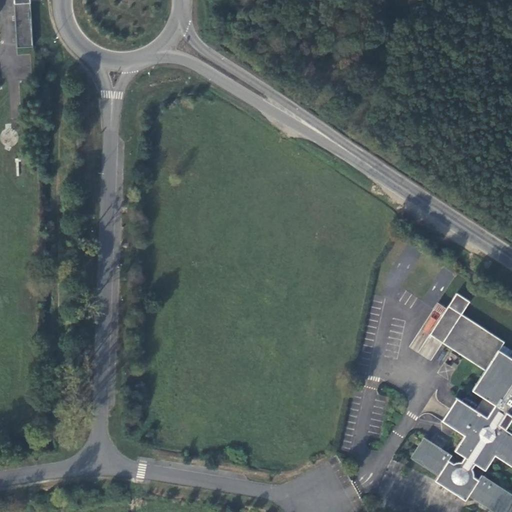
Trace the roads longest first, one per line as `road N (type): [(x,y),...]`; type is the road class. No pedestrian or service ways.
road 1 (secondary): [(511,259),(172,37)]
road 2 (unclassified): [(115,63),(98,462)]
road 3 (unclassified): [(98,462),(284,496),(336,496),(355,487)]
